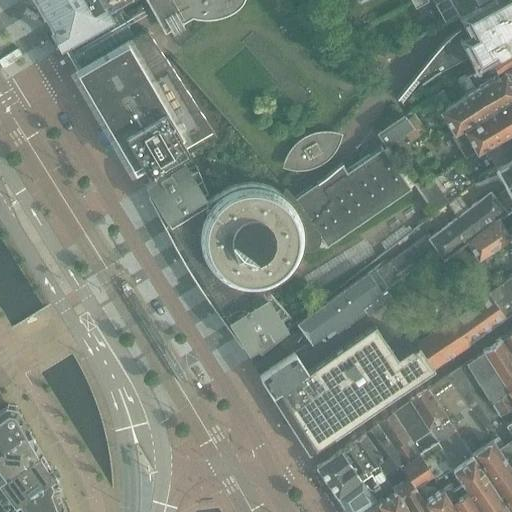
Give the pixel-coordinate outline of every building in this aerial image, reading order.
[(36,0),(53,28),(50,30),(59,45),(61,44),(61,45),(62,44),(62,43),(106,19),(109,18),(108,16),(117,12),(113,5),(122,0),(36,0)] [(244,0),(150,0),(161,19),(167,30),(190,17),(211,18),(232,11),(244,0)] [(410,0),(414,7),(415,9),(431,0),(444,23),(459,15),(486,0),(410,0)] [(511,0),(486,0),(459,15),(461,18),(464,24),(454,31),(445,40),(435,51),(415,76),(422,82),(420,83),(421,84),(434,75),(469,56),(476,69),(493,59),(511,47),(511,0)] [(106,53),(106,54),(102,56),(102,55),(74,71),(134,173),(143,168),(145,172),(146,172),(147,173),(148,173),(149,173),(185,152),(186,151),(186,150),(186,149),(186,148),(185,146),(211,131),(214,135),(215,134),(146,29),(127,41),(127,40),(106,53)] [(511,47),(493,59),(476,69),(457,80),(465,94),(486,81),(511,64),(511,47)] [(463,95),(438,111),(453,134),(511,98),(511,82),(510,78),(511,77),(511,64),(486,81),(465,94),(463,95)] [(511,98),(453,134),(453,135),(452,135),(464,157),(474,151),(476,154),(485,149),(485,148),(511,131),(511,98)] [(381,131),(379,133),(387,145),(388,145),(412,129),(404,117),(404,116),(381,131)] [(286,153),(283,162),(283,164),(303,172),(334,155),(338,131),(325,129),(308,133),(294,142),(286,153)] [(485,149),(495,166),(496,169),(511,158),(511,131),(485,148),(485,149)] [(203,194),(160,220),(164,227),(173,245),(185,265),(186,267),(187,269),(188,271),(190,273),(191,275),(192,276),(193,278),(194,280),(195,282),(197,284),(198,285),(199,287),(200,289),(219,316),(224,322),(266,296),(262,290),(270,285),(278,279),(279,279),(280,278),(281,278),(281,277),(282,277),(283,276),(284,276),(284,275),(285,275),(285,274),(286,274),(286,273),(287,273),(287,272),(288,272),(288,271),(289,271),(289,270),(290,270),(290,269),(291,269),(291,268),(292,268),(292,267),(292,266),(293,266),(293,265),(294,265),(294,264),(294,263),(295,263),(295,262),(296,261),(296,260),(297,259),(297,258),(298,257),(298,256),(299,255),(299,254),(299,253),(300,253),(300,252),(300,251),(301,250),(301,249),(301,248),(307,249),(308,249),(309,249),(310,249),(311,249),(312,249),(312,248),(313,248),(314,248),(314,247),(315,247),(316,246),(317,245),(317,244),(318,244),(318,243),(319,243),(319,242),(319,241),(319,240),(320,239),(320,238),(321,238),(326,246),(409,189),(411,188),(409,187),(413,184),(414,183),(388,145),(387,145),(383,148),(382,146),(380,147),(381,148),(369,156),(369,155),(346,171),(342,164),(343,164),(342,163),(326,176),(322,180),(322,179),(316,183),(317,184),(318,183),(321,188),(298,204),(294,198),(291,195),(289,193),(284,189),(281,193),(280,193),(280,192),(279,192),(278,191),(277,191),(276,190),(275,190),(275,189),(274,189),(273,189),(273,188),(272,188),(271,187),(270,187),(269,187),(268,186),(267,186),(266,186),(265,185),(264,185),(263,185),(262,185),(261,184),(260,184),(259,184),(258,184),(257,184),(256,184),(256,183),(255,183),(254,183),(253,183),(252,183),(251,183),(250,183),(249,183),(248,183),(247,183),(246,183),(245,183),(244,184),(243,184),(242,184),(241,184),(240,184),(239,184),(238,185),(237,185),(236,185),(235,185),(234,186),(233,186),(232,187),(231,187),(230,187),(229,188),(228,188),(227,189),(226,189),(225,190),(224,190),(223,191),(214,197),(207,201),(203,194)] [(511,158),(496,169),(503,182),(507,191),(511,200),(511,158)] [(151,181),(145,185),(150,193),(147,195),(154,208),(160,220),(203,194),(207,192),(207,191),(199,173),(196,165),(195,165),(195,166),(188,169),(181,159),(154,179),(151,181)] [(433,182),(420,192),(434,213),(448,202),(433,182)] [(491,192),(428,239),(437,251),(442,260),(465,242),(499,218),(507,212),(511,209),(511,200),(507,191),(495,197),(491,192)] [(511,226),(506,230),(499,218),(465,242),(478,261),(510,239),(511,242),(511,226)] [(367,272),(296,323),(299,327),(310,343),(333,327),(336,330),(364,310),(367,314),(391,297),(385,289),(437,251),(428,239),(425,236),(370,276),(367,272)] [(511,274),(495,286),(511,309),(511,274)] [(468,345),(498,324),(511,314),(511,309),(495,286),(450,320),(448,317),(419,337),(418,334),(411,339),(415,344),(433,369),(468,345)] [(266,296),(224,322),(232,334),(241,346),(244,344),(248,351),(256,347),(259,351),(259,352),(287,330),(287,329),(281,320),(288,315),(288,316),(289,315),(276,300),(270,294),(266,296)] [(368,413),(367,413),(377,406),(379,405),(378,405),(387,399),(433,369),(415,344),(396,357),(373,324),(307,371),(276,391),(271,395),(270,395),(286,421),(287,420),(292,428),(291,428),(307,453),(309,452),(314,449),(345,428),(354,421),(355,422),(356,420),(365,414),(366,414),(368,413)] [(511,329),(500,338),(511,356),(511,329)] [(511,356),(500,338),(482,351),(504,383),(509,387),(511,385),(511,356)] [(511,385),(509,387),(504,383),(482,351),(479,353),(505,392),(508,390),(511,395),(511,385)] [(263,374),(259,377),(271,395),(276,391),(307,371),(294,353),(263,374)] [(511,395),(508,390),(505,392),(479,353),(465,362),(488,397),(492,403),(488,407),(493,414),(497,411),(511,433),(511,395)] [(465,362),(427,388),(470,453),(472,455),(511,511),(511,468),(492,438),(476,415),(475,416),(470,408),(488,397),(465,362)] [(427,388),(409,400),(453,467),(468,489),(483,511),(510,511),(511,511),(472,455),(470,453),(427,388)] [(488,407),(492,403),(488,397),(470,408),(475,416),(476,415),(492,438),(511,468),(511,433),(497,411),(493,414),(488,407)] [(409,400),(393,412),(451,501),(457,511),(483,511),(468,489),(453,467),(409,400)] [(16,409),(16,408),(5,406),(5,407),(0,410),(0,449),(28,429),(27,429),(16,409)] [(401,468),(423,499),(416,486),(432,475),(441,487),(423,500),(431,511),(457,511),(451,501),(393,412),(376,423),(405,463),(406,464),(401,468)] [(375,460),(378,464),(374,467),(381,479),(405,463),(376,423),(363,433),(379,456),(375,460)] [(28,429),(0,449),(0,479),(40,451),(28,429)] [(375,460),(379,456),(363,433),(352,442),(371,469),(374,467),(378,464),(375,460)] [(352,442),(340,450),(359,478),(371,469),(352,442)] [(340,450),(316,467),(336,495),(341,504),(345,511),(360,511),(374,503),(390,491),(381,479),(374,467),(371,469),(359,478),(340,450)] [(54,475),(55,474),(54,473),(54,474),(54,473),(51,469),(51,468),(51,467),(50,467),(49,466),(40,451),(0,479),(0,511),(5,511),(6,511),(18,503),(55,476),(54,475)] [(401,468),(406,464),(405,463),(381,479),(390,491),(404,511),(431,511),(423,500),(423,499),(401,468)] [(56,491),(59,486),(55,476),(18,503),(21,511),(66,511),(68,509),(65,500),(59,498),(56,491)] [(404,511),(390,491),(360,511),(404,511)]
